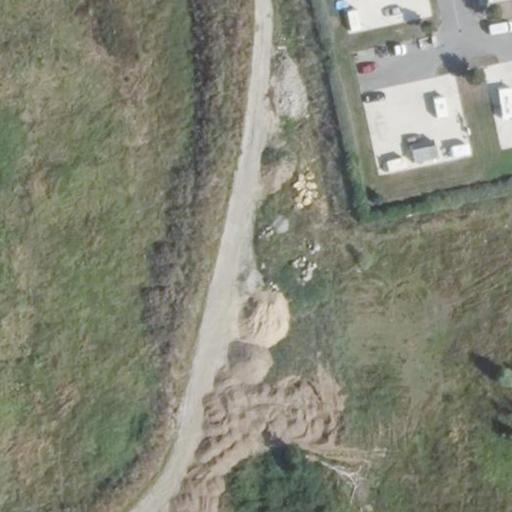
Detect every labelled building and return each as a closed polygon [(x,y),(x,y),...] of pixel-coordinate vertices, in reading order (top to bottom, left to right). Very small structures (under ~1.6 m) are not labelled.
[(408,16),(406,0),(367,0),(370,19),(408,16)] [(324,10),(328,40),(358,37),(354,6),(324,10)] [(361,83),(388,81),(387,71),(360,73),(361,83)] [(502,91),(487,94),(491,120),(507,118),(502,91)] [(367,133),(381,130),(372,95),(358,99),(367,133)] [(449,100),(431,104),(437,131),(455,127),(449,100)] [(511,119),(492,123),(497,147),(511,144),(511,119)] [(369,140),(372,174),(389,172),(385,138),(369,140)] [(404,149),(406,163),(430,159),(428,146),(404,149)]
